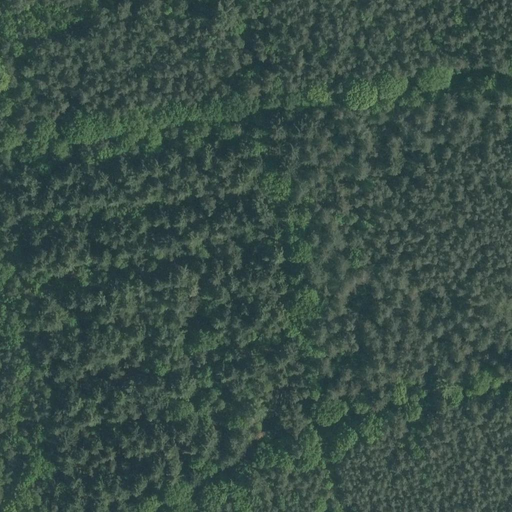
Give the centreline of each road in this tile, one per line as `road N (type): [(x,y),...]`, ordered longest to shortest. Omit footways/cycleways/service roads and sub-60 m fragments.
road 1 (track): [(156,511),(194,480),(319,416),(474,380),(511,380)]
road 2 (track): [(0,136),(265,101)]
road 3 (track): [(265,101),(511,68)]
